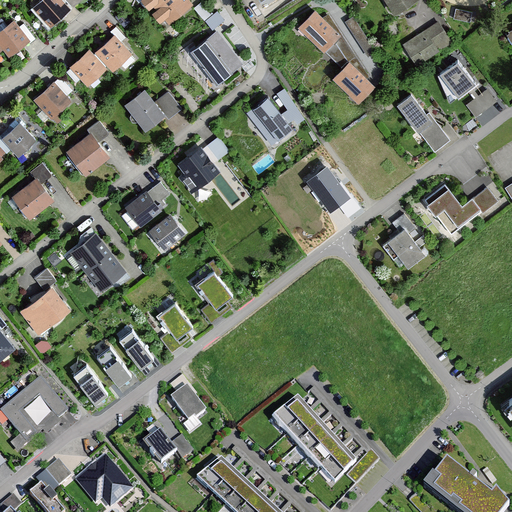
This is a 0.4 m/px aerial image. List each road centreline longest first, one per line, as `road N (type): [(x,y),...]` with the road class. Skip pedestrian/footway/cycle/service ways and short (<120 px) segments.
road 1 (residential): [(334,241),(0,495)]
road 2 (residential): [(0,277),(257,77),(263,55),(226,0)]
road 3 (residential): [(465,402),(334,241)]
road 4 (residential): [(465,402),(358,511)]
road 5 (residential): [(450,153),(334,241)]
road 6 (residential): [(0,87),(107,0)]
road 7 (unknown): [(396,472),(309,372)]
